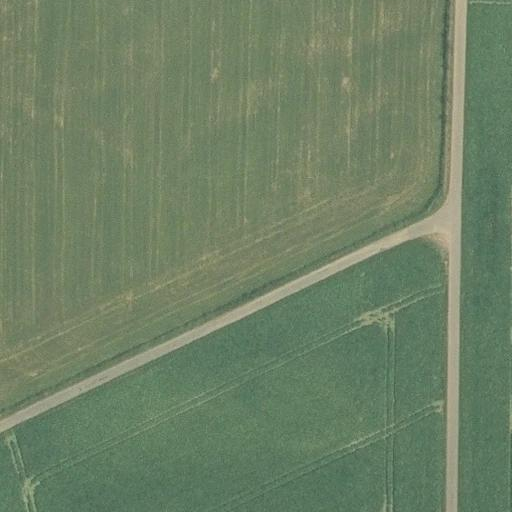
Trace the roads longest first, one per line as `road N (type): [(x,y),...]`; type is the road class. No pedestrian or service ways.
road 1 (track): [(461,0),(451,511)]
road 2 (track): [(0,433),(427,228),(455,229)]
